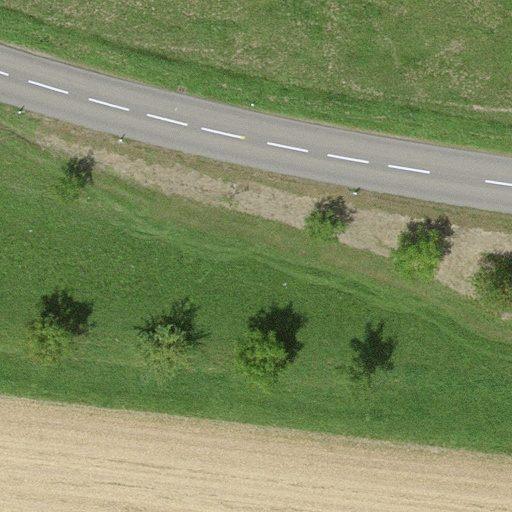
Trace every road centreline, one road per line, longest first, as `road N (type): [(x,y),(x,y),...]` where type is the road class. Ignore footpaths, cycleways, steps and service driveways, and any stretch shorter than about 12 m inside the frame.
road 1 (track): [(0,120),(511,329)]
road 2 (tertiary): [(0,78),(332,163),(511,188)]
